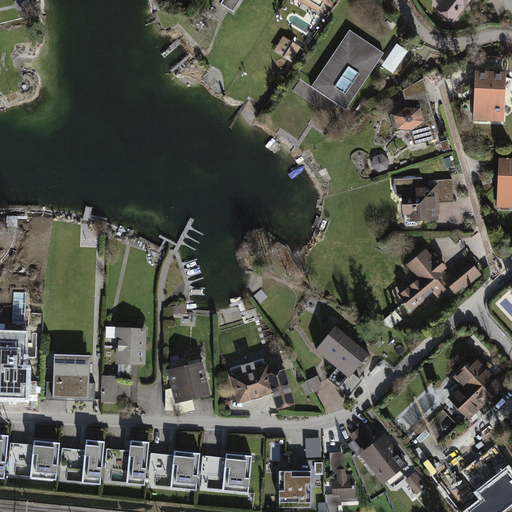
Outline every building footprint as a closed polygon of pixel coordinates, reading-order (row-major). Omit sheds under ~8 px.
[(223,0),(221,4),(233,12),(240,0),(223,0)] [(299,0),(298,1),(318,13),(324,4),(331,8),(335,3),(329,0),(299,0)] [(436,9),(454,24),(472,0),(437,0),(437,1),(440,4),(436,9)] [(384,54),(350,31),(312,88),(346,110),(384,54)] [(301,48),(283,37),(274,52),(292,62),(301,48)] [(408,52),(397,44),(382,66),(393,74),(408,52)] [(477,71),(475,71),(473,122),(504,123),(506,95),(507,95),(508,95),(509,94),(509,93),(511,82),(511,79),(506,78),(507,73),(502,73),(502,63),(478,62),(477,71)] [(439,132),(424,79),(402,91),(407,108),(406,108),(393,116),(397,130),(410,131),(414,145),(435,139),(434,133),(439,132)] [(448,140),(440,142),(443,152),(451,149),(448,140)] [(388,170),(390,161),(382,154),(374,157),(371,166),(379,173),(388,170)] [(453,168),(450,157),(444,159),(447,170),(453,168)] [(511,208),(511,158),(499,158),(497,208),(511,208)] [(422,177),(393,179),(394,196),(401,195),(402,216),(405,216),(405,226),(418,226),(418,222),(439,221),(439,215),(440,213),(439,203),(453,203),(452,179),(437,180),(437,181),(428,181),(428,186),(423,186),(422,177)] [(426,249),(407,266),(417,278),(398,294),(412,311),(433,294),(439,300),(448,292),(438,280),(446,273),(444,271),(447,269),(438,258),(435,260),(426,249)] [(481,275),(467,258),(441,279),(455,296),(481,275)] [(187,312),(186,305),(167,308),(169,315),(187,312)] [(402,320),(395,311),(380,324),(391,329),(402,320)] [(370,354),(336,326),(315,351),(337,369),(328,380),(350,398),(363,381),(354,374),(370,354)] [(146,329),(116,328),(116,365),(118,365),(118,377),(102,376),(101,403),(117,403),(117,396),(131,399),(131,404),(137,404),(139,366),(145,366),(146,329)] [(34,401),(36,355),(14,354),(14,361),(0,360),(0,391),(6,392),(13,392),(13,400),(34,401)] [(90,384),(91,357),(55,355),(54,383),(47,383),(46,401),(95,402),(96,384),(90,384)] [(461,385),(447,399),(469,421),(505,387),(475,357),(454,377),(461,385)] [(232,376),(230,377),(238,404),(272,394),(277,410),(296,405),(285,370),(271,375),(268,365),(266,365),(264,359),(230,370),(232,376)] [(193,401),(211,396),(203,363),(167,370),(172,389),(165,391),(165,411),(177,411),(178,415),(195,411),(193,401)] [(318,376),(307,381),(308,381),(313,392),(313,393),(320,391),(321,384),(318,376)] [(313,392),(308,381),(300,385),(305,395),(313,392)] [(359,455),(383,485),(408,465),(384,436),(373,446),(359,429),(350,436),(353,440),(348,445),(357,457),(359,455)] [(85,445),(62,443),(59,478),(100,482),(104,439),(86,438),(85,445)] [(321,438),(305,439),(306,459),(321,458),(321,438)] [(34,441),(12,439),(9,474),(56,478),(60,441),(34,439),(34,441)] [(130,446),(108,444),(105,480),(146,483),(149,440),(131,439),(130,446)] [(175,451),(153,449),(150,484),(197,487),(200,451),(175,449),(175,451)] [(227,455),(204,453),(201,487),(248,491),(252,454),(227,452),(227,455)] [(344,470),(343,453),(329,453),(330,471),(337,471),(337,470),(344,470)] [(337,481),(332,481),(333,495),(341,495),(341,499),(356,498),(354,480),(348,480),(344,470),(337,470),(337,471),(337,481)] [(279,472),(279,508),(311,508),(311,471),(279,472)] [(427,487),(415,472),(404,481),(416,496),(427,487)] [(327,511),(327,503),(318,503),(318,511),(327,511)]
